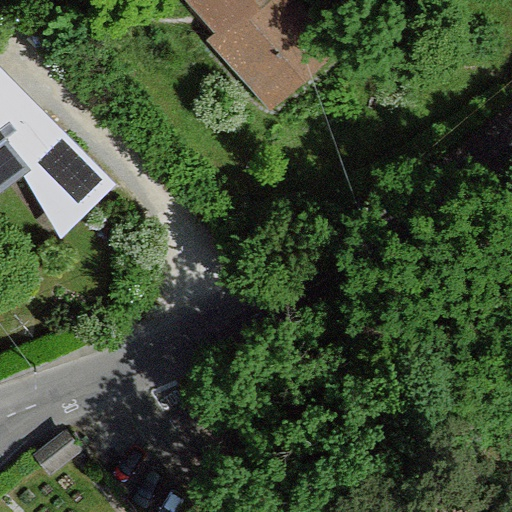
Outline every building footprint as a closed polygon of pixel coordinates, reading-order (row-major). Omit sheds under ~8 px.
[(215,0),(234,21),(259,0),(215,0)] [(334,45),(295,0),(259,0),(234,21),(218,36),(273,98),(334,45)] [(0,69),(0,95),(5,92),(29,122),(42,114),(0,69)] [(0,159),(13,150),(69,218),(108,182),(42,114),(29,122),(5,92),(0,95),(0,159)] [(83,446),(72,433),(43,456),(54,470),(83,446)]
